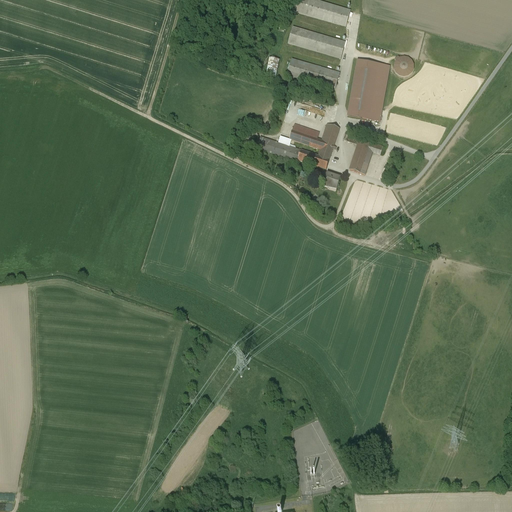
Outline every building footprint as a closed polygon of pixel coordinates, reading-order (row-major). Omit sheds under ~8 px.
[(352,9),(321,0),(296,0),(294,10),(347,25),(352,9)] [(348,41),(293,26),(289,43),(343,58),(348,41)] [(410,55),(408,54),(404,54),(401,55),(398,57),(397,58),(395,62),(395,64),(395,67),(397,71),(401,74),(405,75),(407,75),(411,73),(412,72),(415,69),(416,65),(415,62),(415,60),(413,57),(410,55)] [(341,71),(293,56),(288,73),(336,87),(341,71)] [(268,74),(279,77),(282,59),(272,57),(268,74)] [(391,66),(357,60),(348,113),(381,119),(391,66)] [(320,154),(262,136),(258,148),(327,170),(341,126),(328,122),(324,138),(320,136),(322,130),(296,122),(291,138),(322,147),(320,154)] [(344,140),(356,145),(359,138),(346,134),(344,140)] [(385,145),(360,136),(349,167),(367,173),(375,152),(381,154),(385,145)] [(341,177),(323,171),(319,185),(337,190),(341,177)]
